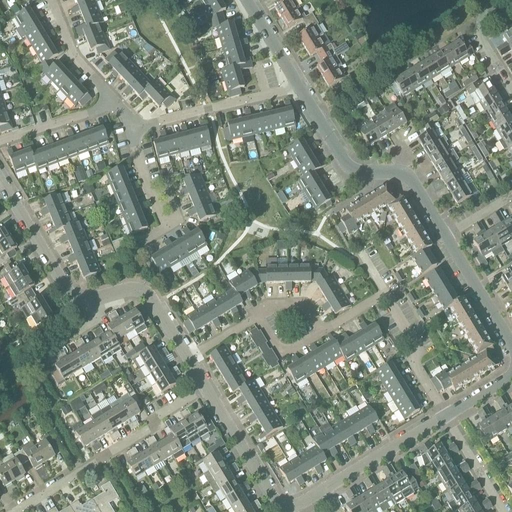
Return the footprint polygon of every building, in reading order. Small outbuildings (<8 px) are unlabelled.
[(75,0),(79,7),(70,10),(71,13),(95,3),(94,0),(75,0)] [(200,0),(200,1),(205,9),(220,0),(219,0),(200,0)] [(220,0),(205,9),(210,17),(212,23),(223,19),(221,12),(225,10),(220,0)] [(281,5),(275,9),(281,18),(299,7),(294,0),(283,0),(285,3),(281,5)] [(95,3),(71,13),(72,15),(80,12),(83,19),(99,13),(95,3)] [(15,5),(10,8),(15,15),(20,12),(15,5)] [(299,7),(281,18),(287,29),(301,20),(304,25),(314,19),(311,14),(305,17),(299,7)] [(20,27),(42,14),(41,12),(33,17),(29,9),(14,18),(20,27)] [(99,13),(83,19),(87,28),(99,24),(103,22),(99,13)] [(42,14),(20,27),(26,37),(40,28),(36,21),(43,17),(42,14)] [(223,19),(212,23),(213,29),(214,30),(216,29),(219,38),(235,33),(232,23),(225,25),(223,19)] [(308,30),(297,37),(303,47),(319,37),(322,35),(317,25),(318,25),(314,19),(304,25),(308,30)] [(84,29),(82,30),(85,36),(87,41),(103,34),(99,24),(87,28),(84,29)] [(44,35),(40,28),(26,37),(31,46),(53,33),(51,31),(44,35)] [(505,44),(502,46),(496,49),(498,53),(511,44),(511,31),(502,38),(505,44)] [(54,35),(53,33),(31,46),(37,55),(51,47),(47,40),(54,35)] [(235,33),(219,38),(222,50),(247,42),(246,40),(238,42),(235,33)] [(103,34),(87,41),(91,51),(95,49),(98,55),(109,50),(103,34)] [(355,37),(357,42),(363,38),(361,34),(355,37)] [(319,37),(303,47),(309,57),(316,53),(320,51),(323,56),(333,50),(331,46),(330,44),(325,47),(319,37)] [(247,42),(222,50),(225,59),(241,54),(239,47),(248,45),(247,42)] [(466,45),(461,48),(458,42),(449,48),(458,64),(472,55),(466,45)] [(511,44),(498,53),(500,58),(511,51),(511,53),(511,44)] [(147,45),(143,49),(148,55),(154,49),(147,45)] [(51,47),(37,55),(42,65),(50,60),(57,56),(51,47)] [(458,64),(449,48),(440,53),(451,73),(452,73),(449,69),(458,64)] [(322,64),(316,68),(322,78),(338,68),(338,69),(342,66),(337,58),(336,56),(337,55),(334,51),(333,50),(323,56),(326,61),(322,64)] [(114,52),(105,60),(115,71),(111,75),(113,77),(129,62),(121,53),(118,56),(114,52)] [(451,73),(440,53),(430,59),(442,78),(451,73)] [(241,54),(225,59),(228,69),(228,70),(237,67),(240,66),(244,65),(241,54)] [(430,59),(421,65),(431,80),(440,75),(442,79),(442,78),(430,59)] [(50,60),(42,65),(39,66),(44,75),(52,83),(64,71),(57,63),(54,66),(50,60)] [(129,62),(113,77),(115,78),(118,75),(124,81),(136,69),(129,62)] [(244,65),(240,66),(241,71),(241,72),(252,69),(252,67),(251,63),(250,63),(247,64),(244,65)] [(421,65),(412,70),(421,86),(431,80),(421,65)] [(228,69),(221,71),(224,82),(240,78),(238,71),(237,67),(228,70),(228,69)] [(338,68),(322,78),(328,88),(339,82),(342,87),(352,80),(349,76),(344,78),(338,69),(338,68)] [(130,87),(123,93),(125,95),(144,77),(136,69),(124,81),(130,87)] [(412,70),(402,76),(412,92),(421,86),(412,70)] [(70,77),(64,71),(52,83),(59,91),(78,73),(76,71),(70,77)] [(80,75),(78,73),(59,91),(67,99),(79,87),(74,81),(80,75)] [(412,92),(402,76),(393,82),(402,97),(412,92)] [(144,77),(125,95),(127,97),(133,91),(138,97),(141,94),(143,92),(151,85),(144,77)] [(240,78),(224,82),(229,99),(241,96),(239,89),(243,88),(240,78)] [(151,85),(143,92),(147,96),(148,97),(151,100),(163,88),(156,80),(151,85)] [(493,93),(488,84),(482,88),(479,83),(465,91),(468,97),(472,94),(478,103),(493,93)] [(91,99),(79,87),(67,99),(75,107),(78,103),(82,107),(91,99)] [(450,92),(453,96),(460,91),(457,87),(450,92)] [(163,88),(151,100),(159,109),(162,105),(166,109),(166,110),(176,101),(175,101),(163,88)] [(190,90),(189,91),(182,94),(185,100),(192,97),(193,96),(190,90)] [(499,103),(493,93),(478,103),(476,105),(475,107),(478,113),(481,113),(483,112),(499,103)] [(437,99),(441,106),(445,104),(441,97),(437,99)] [(499,103),(483,112),(489,122),(505,112),(499,103)] [(405,125),(396,109),(393,105),(383,111),(395,130),(405,125)] [(266,115),(258,117),(262,134),(273,132),(267,106),(265,107),(266,115)] [(270,106),(267,106),(273,132),(284,129),(280,112),(272,114),(270,106)] [(445,106),(437,111),(441,116),(449,111),(445,106)] [(286,111),(280,112),(284,129),(295,127),(291,110),(286,111)] [(245,120),(237,122),(241,139),(242,139),(252,137),(246,111),(243,112),(245,120)] [(249,111),(246,111),(252,137),(262,134),(258,117),(251,119),(249,111)] [(375,117),(386,136),(395,130),(383,111),(384,112),(376,118),(375,117)] [(510,121),(505,112),(489,122),(495,131),(510,121)] [(7,113),(0,115),(0,132),(1,134),(13,131),(12,129),(7,113)] [(438,120),(435,116),(433,113),(427,116),(429,120),(432,124),(438,120)] [(373,123),(367,126),(377,142),(386,136),(375,117),(370,120),(373,123)] [(432,124),(429,120),(422,124),(425,128),(431,124),(432,124)] [(511,124),(510,121),(495,131),(500,140),(511,133),(511,124)] [(228,129),(223,131),(225,143),(241,139),(237,122),(227,125),(228,129)] [(470,133),(474,131),(474,130),(476,129),(473,123),(466,127),(470,133)] [(418,132),(422,137),(416,140),(422,149),(438,140),(432,131),(434,130),(431,124),(425,128),(418,132)] [(185,126),(183,127),(190,152),(199,149),(200,149),(195,132),(187,134),(185,126)] [(377,142),(367,126),(358,132),(367,147),(377,142)] [(93,128),(91,129),(98,149),(109,145),(107,140),(113,138),(109,127),(103,129),(95,131),(93,128)] [(182,135),(174,137),(179,155),(190,152),(183,127),(180,128),(182,135)] [(90,133),(82,136),(88,153),(98,149),(91,129),(88,130),(90,133)] [(200,130),(195,132),(200,149),(211,146),(206,129),(201,130),(200,130)] [(72,131),(69,132),(78,157),(80,162),(90,158),(88,153),(82,136),(75,139),(72,131)] [(165,131),(162,132),(169,158),(179,155),(174,137),(167,139),(165,131)] [(478,138),(474,131),(470,133),(474,140),(478,138)] [(70,141),(62,144),(68,160),(78,157),(69,132),(67,133),(70,141)] [(161,141),(153,143),(158,161),(159,160),(169,158),(162,132),(159,133),(161,141)] [(506,149),(511,145),(511,133),(500,140),(501,140),(498,142),(504,151),(506,150),(506,149)] [(463,137),(463,136),(460,138),(463,142),(466,141),(468,144),(472,142),(468,135),(463,137)] [(438,140),(422,149),(428,159),(443,149),(447,147),(444,142),(446,141),(443,137),(438,140)] [(51,139),(49,140),(58,164),(68,160),(62,144),(54,146),(51,139)] [(49,148),(42,151),(48,168),(58,164),(49,140),(47,141),(49,148)] [(291,148),(287,150),(287,151),(293,160),(315,147),(313,145),(307,148),(303,141),(302,141),(299,143),(291,148)] [(315,147),(293,160),(298,169),(314,160),(310,153),(316,149),(315,147)] [(443,149),(428,159),(433,168),(454,155),(452,150),(446,154),(443,149)] [(25,153),(20,154),(26,171),(35,168),(32,159),(33,159),(31,155),(32,155),(31,152),(30,151),(25,153)] [(32,155),(31,155),(33,159),(32,159),(35,168),(37,171),(37,172),(48,168),(42,151),(36,153),(32,155)] [(14,157),(9,158),(15,174),(15,175),(26,171),(20,154),(14,157)] [(454,155),(433,168),(439,177),(455,168),(452,163),(457,160),(454,155)] [(314,160),(298,169),(304,178),(314,173),(326,165),(324,163),(318,167),(314,160)] [(104,164),(96,167),(98,172),(106,169),(104,164)] [(129,166),(106,175),(110,186),(127,179),(124,171),(131,169),(129,165),(129,166)] [(458,173),(455,168),(439,177),(444,186),(464,174),(461,170),(458,173)] [(265,177),(269,182),(274,178),(271,173),(265,177)] [(304,178),(298,182),(304,192),(325,178),(323,176),(318,179),(314,173),(304,178)] [(465,173),(464,174),(444,186),(450,195),(466,186),(471,183),(465,173)] [(83,174),(76,176),(79,184),(86,181),(83,174)] [(186,190),(179,193),(180,195),(204,185),(200,175),(183,182),(186,189),(186,190)] [(325,178),(304,192),(310,201),(325,192),(321,185),(327,181),(325,178)] [(127,179),(110,186),(114,196),(138,186),(137,183),(130,186),(127,179)] [(87,185),(81,187),(85,196),(91,194),(87,185)] [(204,185),(180,195),(181,198),(188,195),(191,202),(208,195),(204,185)] [(138,186),(114,196),(118,206),(135,199),(132,192),(139,189),(138,186)] [(385,188),(345,212),(348,217),(348,216),(354,227),(355,227),(357,225),(384,209),(386,213),(390,211),(406,238),(400,242),(402,244),(407,241),(416,254),(411,257),(412,259),(417,256),(427,250),(430,249),(431,248),(431,247),(430,247),(402,200),(401,200),(398,195),(391,199),(389,196),(388,195),(393,192),(392,190),(389,186),(385,188)] [(472,196),(466,186),(450,195),(456,206),(464,201),(467,206),(481,197),(478,192),(472,196)] [(325,192),(310,201),(315,210),(316,211),(316,210),(319,208),(325,205),(327,208),(332,205),(330,202),(330,201),(325,192)] [(46,209),(40,212),(41,215),(65,205),(70,203),(67,193),(61,196),(61,195),(57,196),(55,193),(43,197),(45,201),(43,202),(46,209)] [(194,210),(187,212),(188,215),(213,205),(212,204),(209,196),(208,195),(191,202),(194,209),(194,210)] [(135,199),(118,206),(122,216),(146,206),(145,203),(138,206),(138,205),(135,199)] [(41,215),(42,218),(49,215),(52,223),(69,216),(69,215),(65,205),(41,215)] [(213,205),(188,215),(190,218),(196,215),(200,223),(217,216),(213,205)] [(146,206),(122,216),(126,226),(143,219),(140,211),(147,209),(146,206)] [(498,213),(495,215),(511,241),(511,240),(511,223),(510,220),(505,223),(498,213)] [(511,241),(495,215),(491,218),(496,226),(495,227),(496,229),(491,232),(501,247),(511,241)] [(55,229),(48,232),(49,235),(63,229),(73,225),(69,216),(52,223),(55,229)] [(341,224),(337,227),(342,235),(346,232),(349,236),(357,231),(355,227),(354,227),(348,216),(348,217),(340,222),(341,224)] [(143,219),(126,226),(130,236),(147,229),(143,219)] [(66,237),(59,240),(60,242),(61,242),(84,233),(80,222),(78,223),(73,225),(63,229),(66,237)] [(476,227),(480,233),(492,253),(501,247),(491,232),(486,235),(484,231),(480,224),(476,227)] [(482,270),(487,267),(487,265),(483,258),(492,253),(476,227),(472,229),(479,239),(473,243),(476,248),(471,251),(471,252),(476,260),(479,264),(482,270)] [(184,230),(197,251),(207,245),(197,230),(191,235),(187,228),(184,230)] [(0,245),(11,239),(5,229),(0,231),(0,245)] [(197,251),(184,230),(181,232),(185,238),(179,242),(188,257),(197,251)] [(61,242),(60,242),(61,245),(68,242),(71,250),(88,243),(84,233),(61,242)] [(99,238),(103,248),(110,245),(106,235),(104,236),(99,238)] [(11,239),(0,245),(0,257),(1,258),(0,258),(0,265),(9,260),(6,255),(14,251),(17,249),(11,239)] [(124,239),(112,244),(114,249),(120,247),(126,244),(124,239)] [(168,240),(166,241),(179,263),(188,257),(179,242),(172,246),(168,240)] [(167,249),(160,253),(170,268),(179,263),(166,241),(163,243),(167,249)] [(74,257),(67,259),(68,262),(92,253),(88,243),(71,250),(74,257)] [(120,247),(114,249),(117,255),(122,253),(120,247)] [(417,256),(412,259),(417,267),(431,258),(427,250),(417,256)] [(92,253),(68,262),(70,265),(76,262),(79,269),(96,262),(92,253)] [(170,268),(160,253),(151,259),(151,260),(146,263),(153,274),(158,271),(160,274),(170,268)] [(431,258),(417,267),(421,274),(422,275),(437,266),(436,265),(431,258)] [(96,262),(79,269),(84,280),(85,279),(87,285),(88,285),(98,281),(99,281),(98,280),(96,274),(100,273),(96,262)] [(511,263),(504,269),(507,274),(501,278),(507,288),(511,284),(511,263)] [(14,264),(0,272),(0,276),(2,279),(4,278),(10,288),(28,277),(22,267),(19,269),(17,270),(14,264)] [(278,266),(277,266),(277,284),(285,284),(286,291),(288,291),(288,265),(278,266)] [(299,265),(288,265),(288,291),(291,291),(291,284),(299,283),(299,265)] [(308,265),(299,265),(299,283),(310,283),(315,283),(323,270),(318,270),(315,270),(310,270),(310,265),(308,265)] [(259,271),(257,271),(261,284),(265,284),(277,284),(277,266),(276,266),(266,266),(265,266),(265,271),(264,271),(260,271),(259,271)] [(323,270),(315,283),(318,287),(323,297),(339,287),(333,278),(329,281),(323,270)] [(247,272),(238,277),(248,293),(257,287),(261,284),(257,271),(255,273),(250,275),(248,271),(247,272)] [(439,271),(424,280),(429,288),(444,279),(439,271)] [(16,298),(8,302),(12,308),(17,305),(28,299),(24,293),(31,289),(34,287),(28,277),(10,288),(16,298)] [(230,282),(229,283),(232,289),(239,299),(245,294),(247,297),(249,301),(252,299),(252,298),(248,293),(238,277),(230,282)] [(444,279),(429,288),(434,296),(449,287),(444,279)] [(326,305),(321,307),(323,310),(345,297),(339,288),(339,287),(323,297),(327,304),(326,305)] [(449,287),(434,296),(439,303),(454,295),(449,287)] [(232,289),(223,294),(237,317),(239,315),(235,309),(242,305),(239,299),(232,289)] [(223,294),(214,300),(224,316),(230,312),(234,318),(237,317),(223,294)] [(454,295),(439,303),(444,312),(449,309),(448,309),(458,303),(458,302),(454,295)] [(345,297),(323,310),(324,312),(324,313),(331,309),(335,316),(350,306),(345,297)] [(28,299),(17,305),(20,310),(21,310),(27,320),(31,317),(47,308),(41,298),(37,300),(31,304),(28,299)] [(205,305),(205,306),(218,328),(221,326),(217,321),(217,320),(224,316),(214,300),(213,300),(205,305)] [(446,377),(452,388),(451,388),(454,392),(488,372),(494,368),(499,365),(497,362),(496,359),(491,362),(488,357),(495,353),(491,346),(463,300),(461,301),(458,302),(458,303),(448,309),(449,309),(478,358),(446,377)] [(205,306),(195,311),(205,327),(212,323),(215,329),(218,328),(205,306)] [(47,308),(31,317),(32,318),(37,327),(32,330),(36,336),(46,329),(44,327),(42,324),(47,321),(53,318),(47,308)] [(135,311),(126,316),(135,331),(134,331),(137,336),(138,336),(147,330),(143,325),(149,321),(141,308),(135,312),(135,311)] [(188,321),(183,324),(189,335),(195,332),(195,333),(205,327),(195,311),(194,312),(186,317),(188,321)] [(120,320),(116,322),(125,337),(128,342),(137,336),(134,331),(135,331),(126,316),(120,320)] [(113,324),(107,328),(110,333),(119,348),(128,342),(125,337),(116,322),(113,324)] [(364,323),(361,324),(375,346),(384,340),(375,325),(368,329),(364,323)] [(362,332),(355,337),(365,352),(375,346),(361,324),(359,326),(359,327),(362,332)] [(104,337),(101,339),(112,356),(121,351),(119,348),(110,333),(105,336),(104,337)] [(345,334),(342,336),(356,358),(365,352),(355,337),(349,340),(345,334)] [(330,343),(324,347),(334,362),(342,357),(337,348),(338,347),(330,335),(327,337),(330,343)] [(338,347),(337,348),(342,357),(346,363),(346,364),(356,358),(342,336),(340,338),(343,343),(344,344),(338,347)] [(97,341),(92,344),(100,358),(100,359),(103,363),(112,357),(111,357),(112,356),(101,339),(98,341),(97,341)] [(86,348),(83,350),(91,364),(100,359),(100,358),(92,344),(86,348)] [(142,344),(133,350),(136,355),(140,352),(145,349),(142,344)] [(314,344),(311,346),(325,368),(334,362),(324,347),(318,351),(314,344)] [(312,354),(305,358),(315,374),(325,368),(311,346),(308,348),(312,354)] [(152,349),(139,357),(144,366),(158,358),(158,357),(153,348),(152,349)] [(216,354),(210,358),(215,366),(231,356),(226,348),(225,349),(216,354)] [(79,352),(73,356),(82,370),(91,364),(83,350),(79,352)] [(68,359),(64,361),(73,375),(82,370),(73,356),(68,359)] [(231,356),(215,366),(221,375),(236,365),(231,357),(231,356)] [(295,356),(292,358),(306,380),(315,374),(305,358),(299,362),(295,356)] [(158,358),(144,366),(149,374),(163,366),(164,366),(158,357),(158,358)] [(294,365),(287,369),(290,375),(291,376),(295,383),(297,386),(298,385),(306,380),(292,358),(290,359),(294,365)] [(58,372),(52,376),(59,387),(65,383),(64,381),(73,375),(64,361),(61,363),(55,367),(58,372)] [(378,372),(376,374),(378,378),(381,383),(396,375),(392,368),(399,363),(398,361),(378,372)] [(236,365),(221,375),(226,384),(242,375),(236,365)] [(163,366),(149,374),(154,381),(155,384),(169,376),(170,375),(168,373),(164,366),(163,366)] [(437,370),(430,374),(433,379),(431,381),(433,384),(438,392),(438,393),(442,390),(443,393),(451,388),(452,388),(446,377),(443,372),(442,373),(439,368),(437,369),(437,370)] [(131,375),(126,378),(129,383),(134,380),(131,375)] [(169,376),(155,384),(161,394),(162,394),(176,386),(170,375),(169,376)] [(242,375),(226,384),(232,394),(238,390),(248,384),(242,375)] [(396,375),(381,383),(387,393),(410,379),(408,377),(400,381),(396,375)] [(410,379),(387,393),(393,402),(407,393),(403,387),(411,382),(410,379)] [(242,397),(236,401),(238,404),(259,390),(253,380),(248,384),(238,390),(242,397)] [(103,384),(98,387),(102,392),(107,389),(103,384)] [(97,387),(93,390),(96,396),(101,393),(102,392),(98,387),(97,387)] [(292,388),(287,392),(290,397),(295,394),(292,388)] [(259,390),(238,404),(239,406),(245,403),(249,409),(265,400),(259,390)] [(127,394),(118,400),(118,401),(130,420),(132,423),(134,425),(135,427),(135,428),(135,429),(139,426),(136,421),(137,420),(135,418),(140,415),(139,413),(135,406),(139,404),(140,403),(134,393),(133,393),(129,396),(128,395),(127,395),(127,394)] [(407,393),(393,402),(398,411),(421,398),(419,395),(411,400),(407,393)] [(504,397),(500,399),(511,419),(511,405),(510,407),(504,397)] [(79,398),(70,404),(76,413),(85,407),(82,403),(79,399),(79,398)] [(421,398),(398,411),(404,421),(414,415),(419,412),(414,404),(422,400),(421,398)] [(511,419),(500,399),(496,402),(500,408),(501,410),(500,410),(501,412),(496,415),(506,430),(509,435),(509,436),(511,435),(511,434),(511,419)] [(253,416),(247,420),(249,422),(271,409),(265,400),(249,409),(253,416)] [(109,406),(120,426),(121,426),(126,423),(130,420),(118,401),(109,406)] [(100,412),(99,412),(111,431),(111,432),(121,426),(120,426),(109,406),(100,412)] [(67,407),(61,410),(64,415),(70,412),(67,407)] [(369,407),(359,413),(372,434),(375,433),(371,426),(378,422),(369,407)] [(486,408),(481,411),(485,418),(486,417),(490,415),(489,414),(486,408)] [(271,409),(249,422),(250,425),(257,421),(261,428),(276,418),(271,409)] [(481,432),(476,435),(483,446),(486,444),(485,443),(496,436),(487,420),(485,418),(481,411),(478,413),(477,414),(482,423),(478,426),(481,432)] [(91,417),(90,418),(93,422),(102,437),(111,432),(111,431),(99,412),(91,417)] [(351,418),(350,418),(359,433),(366,429),(369,436),(372,434),(359,413),(351,418)] [(197,414),(188,420),(200,438),(208,433),(209,434),(215,430),(208,420),(202,424),(197,414)] [(487,420),(496,436),(506,430),(496,415),(487,420)] [(265,434),(258,438),(259,440),(260,441),(265,438),(282,427),(276,418),(261,428),(265,434)] [(350,418),(340,424),(353,445),(356,444),(352,438),(359,433),(350,418)] [(200,438),(188,420),(179,426),(190,444),(199,439),(200,438)] [(93,422),(84,428),(93,443),(100,439),(102,437),(93,422)] [(340,424),(331,429),(340,444),(341,444),(347,440),(350,446),(351,447),(353,445),(340,424)] [(179,426),(170,432),(171,434),(173,437),(181,450),(190,444),(179,426)] [(84,428),(75,434),(84,448),(93,443),(84,428)] [(331,429),(322,435),(335,457),(338,455),(336,452),(334,448),(341,444),(340,444),(331,429)] [(282,433),(274,438),(278,444),(286,439),(282,433)] [(43,464),(54,457),(49,449),(54,446),(51,441),(47,435),(46,435),(42,438),(45,442),(44,442),(34,448),(43,464)] [(322,435),(312,440),(316,447),(322,456),(329,452),(333,458),(335,457),(322,435)] [(181,450),(173,437),(172,437),(164,442),(172,456),(175,460),(183,455),(184,455),(181,450)] [(172,456),(164,442),(155,448),(163,461),(163,462),(172,456)] [(428,443),(418,449),(421,454),(420,454),(425,468),(430,465),(456,449),(455,449),(453,445),(445,450),(444,449),(442,450),(439,445),(432,449),(428,443)] [(43,464),(34,448),(31,444),(23,449),(26,454),(24,454),(22,450),(17,453),(24,464),(29,462),(29,461),(34,469),(34,470),(35,469),(36,471),(42,467),(41,465),(43,464)] [(316,447),(307,452),(320,474),(323,473),(319,466),(326,462),(322,456),(316,447)] [(163,462),(163,461),(155,448),(146,453),(154,467),(163,462)] [(456,449),(430,465),(436,474),(451,465),(450,464),(447,459),(458,453),(456,449)] [(307,452),(297,458),(306,472),(307,474),(314,470),(318,476),(320,474),(307,452)] [(14,482),(15,481),(16,482),(17,483),(24,478),(23,476),(24,476),(19,467),(24,464),(17,453),(12,456),(11,456),(2,461),(5,466),(14,481),(14,482)] [(154,467),(146,453),(136,459),(145,473),(154,467)] [(209,473),(223,464),(217,454),(203,463),(209,472),(209,473)] [(297,458),(288,464),(302,486),(304,484),(300,478),(307,474),(306,472),(297,458)] [(135,479),(145,473),(136,459),(126,465),(135,479)] [(451,465),(436,474),(441,483),(441,484),(457,474),(461,472),(467,468),(467,467),(464,463),(456,468),(453,469),(451,465)] [(223,464),(209,473),(209,472),(204,475),(210,484),(229,473),(223,464)] [(288,464),(279,469),(289,485),(295,481),(299,487),(302,486),(288,464)] [(0,480),(4,487),(4,488),(14,482),(14,481),(5,466),(0,468),(0,480)] [(389,466),(386,468),(405,499),(414,493),(412,491),(418,488),(409,474),(403,478),(400,473),(396,476),(389,466)] [(385,468),(381,471),(386,479),(385,479),(387,481),(382,484),(395,505),(404,499),(405,499),(386,468),(385,468)] [(418,472),(413,475),(417,483),(422,480),(418,472)] [(220,491),(234,482),(229,473),(210,484),(216,493),(216,494),(220,491)] [(457,474),(441,484),(447,492),(447,493),(462,484),(462,483),(457,474)] [(370,477),(367,479),(371,486),(373,489),(386,510),(395,505),(382,484),(377,487),(371,477),(370,477)] [(366,480),(363,482),(367,488),(371,486),(367,479),(366,480)] [(234,482),(220,491),(226,500),(240,491),(234,482)] [(462,484),(447,493),(452,502),(478,486),(475,482),(465,488),(462,484)] [(112,488),(109,483),(103,487),(107,492),(92,501),(98,511),(112,511),(108,504),(118,498),(112,488)] [(136,490),(141,498),(148,494),(143,486),(136,490)] [(452,502),(448,505),(452,511),(457,511),(458,511),(474,502),(473,501),(470,496),(480,490),(478,486),(452,502)] [(352,489),(349,490),(353,497),(357,494),(353,488),(352,489)] [(373,489),(364,495),(374,511),(383,511),(386,510),(373,489)] [(348,491),(344,493),(348,500),(352,497),(353,497),(349,490),(348,491)] [(226,500),(231,509),(246,501),(240,491),(226,500)] [(363,495),(355,501),(361,511),(374,511),(364,495),(363,495)] [(80,508),(77,503),(69,507),(72,511),(98,511),(92,501),(80,508)] [(231,509),(232,511),(247,511),(251,510),(246,501),(231,509)] [(354,501),(345,507),(348,511),(361,511),(355,501),(354,501)] [(474,502),(458,511),(478,511),(479,511),(474,502)]
